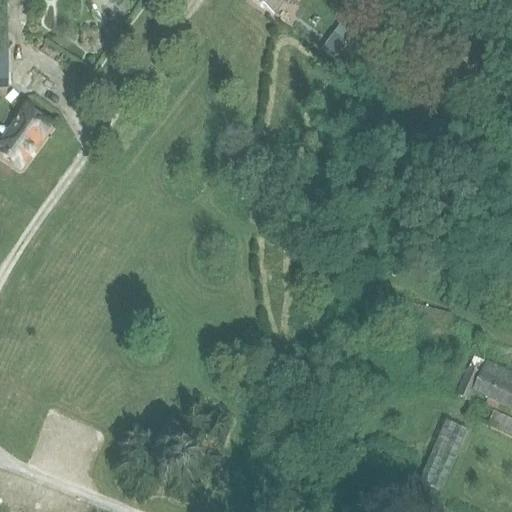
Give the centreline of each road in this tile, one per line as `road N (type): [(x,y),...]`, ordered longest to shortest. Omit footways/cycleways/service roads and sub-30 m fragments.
road 1 (unclassified): [(0,285),(206,0)]
road 2 (unclassified): [(117,511),(0,464)]
